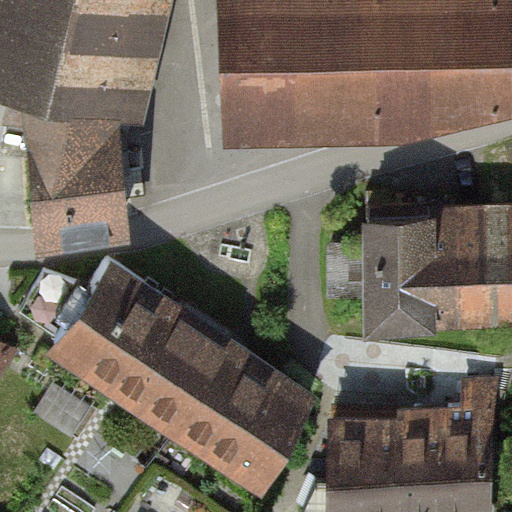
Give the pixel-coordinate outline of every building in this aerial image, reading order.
[(121,96),(141,102),(163,0),(0,0),(0,133),(25,139),(34,222),(131,210),(121,96)] [(505,0),(214,0),(214,118),(418,120),(507,89),(505,0)] [(511,194),(360,197),(362,321),(511,318),(511,194)] [(110,236),(46,328),(260,476),(324,384),(110,236)] [(0,372),(18,345),(0,332),(0,372)] [(324,392),(323,511),(486,511),(488,373),(460,373),(460,393),(324,392)]
